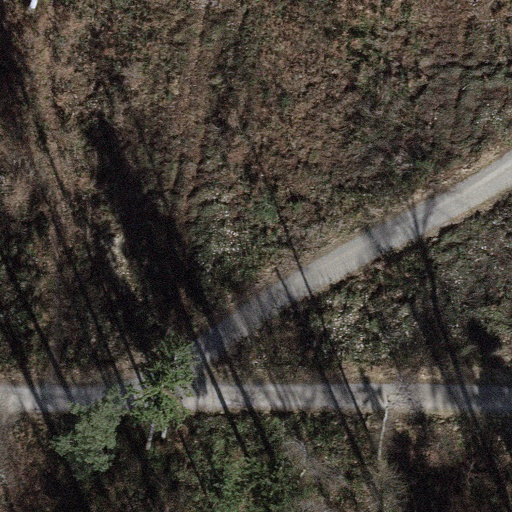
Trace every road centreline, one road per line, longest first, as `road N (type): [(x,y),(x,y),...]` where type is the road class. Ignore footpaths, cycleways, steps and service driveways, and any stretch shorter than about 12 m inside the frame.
road 1 (track): [(0,390),(65,398),(439,395),(511,403)]
road 2 (track): [(155,394),(297,276),(511,169)]
